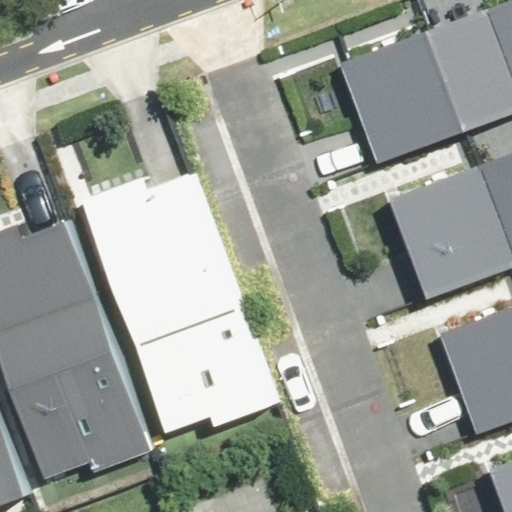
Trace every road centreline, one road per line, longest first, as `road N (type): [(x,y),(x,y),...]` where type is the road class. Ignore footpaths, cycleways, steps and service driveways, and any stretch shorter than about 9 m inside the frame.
road 1 (residential): [(201,0),(401,511)]
road 2 (residential): [(198,0),(0,74)]
